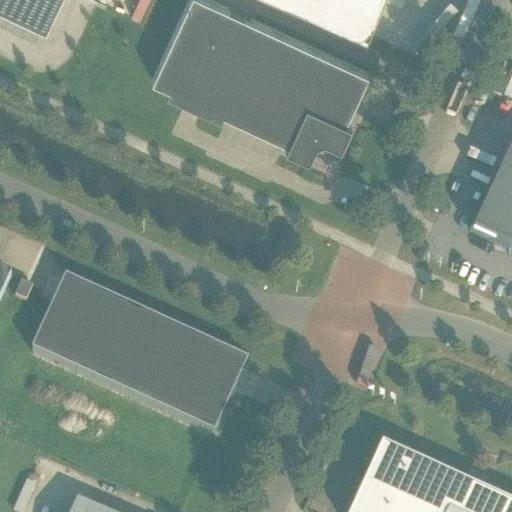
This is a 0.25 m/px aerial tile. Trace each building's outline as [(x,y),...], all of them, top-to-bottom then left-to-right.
[(0,0),(45,21),(55,0),(0,0)] [(368,73),(209,0),(188,0),(151,81),(169,89),(166,94),(220,119),(222,114),(288,144),(285,149),(308,160),(314,148),(328,142),(340,148),(351,125),(345,122),(368,73)] [(288,0),(365,33),(379,0),(288,0)] [(500,78),(490,101),(502,106),(511,83),(500,78)] [(511,151),(473,236),(511,254),(511,151)] [(0,302),(11,279),(0,273),(0,302)] [(65,280),(31,353),(214,437),(247,364),(65,280)] [(32,287),(21,282),(14,297),(25,302),(32,287)] [(511,511),(511,508),(381,449),(352,511),(511,511)] [(36,474),(25,502),(41,508),(52,481),(36,474)]
